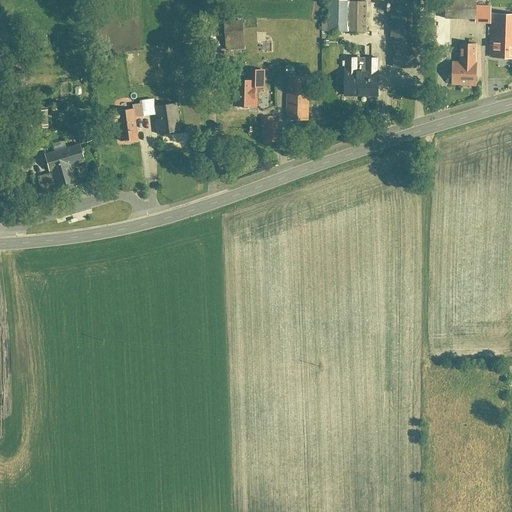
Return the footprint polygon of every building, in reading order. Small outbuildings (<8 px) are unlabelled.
[(396,0),(398,70),(422,69),(420,0),(396,0)] [(454,0),(456,24),(482,23),(480,0),(454,0)] [(347,3),(348,33),(369,33),(368,3),(347,3)] [(511,18),(494,18),(494,59),(511,58),(511,18)] [(458,46),(458,87),(484,87),(483,46),(458,46)] [(349,59),(349,96),(384,96),(383,58),(349,59)] [(261,112),(261,89),(269,89),(269,71),(257,71),(257,81),(237,81),(237,112),(261,112)] [(288,79),(289,122),(309,122),(308,78),(288,79)] [(51,82),(53,110),(65,109),(62,81),(51,82)] [(159,117),(159,136),(177,135),(176,106),(162,107),(161,100),(134,101),(135,111),(118,112),(119,145),(140,144),(139,118),(159,117)] [(75,125),(79,146),(94,143),(90,122),(75,125)] [(267,123),(267,143),(281,143),(281,122),(267,123)] [(44,156),(49,173),(52,173),(57,191),(78,186),(73,166),(85,162),(81,146),(44,156)]
